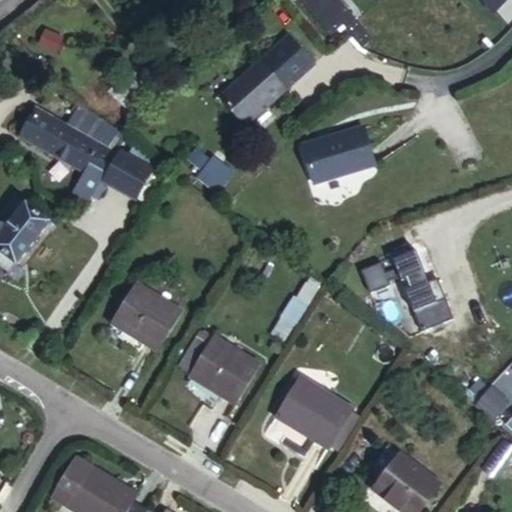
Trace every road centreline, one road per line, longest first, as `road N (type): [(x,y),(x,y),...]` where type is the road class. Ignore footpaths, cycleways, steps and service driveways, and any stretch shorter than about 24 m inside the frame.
road 1 (residential): [(65,416),(245,511)]
road 2 (unknown): [(19,386),(117,215)]
